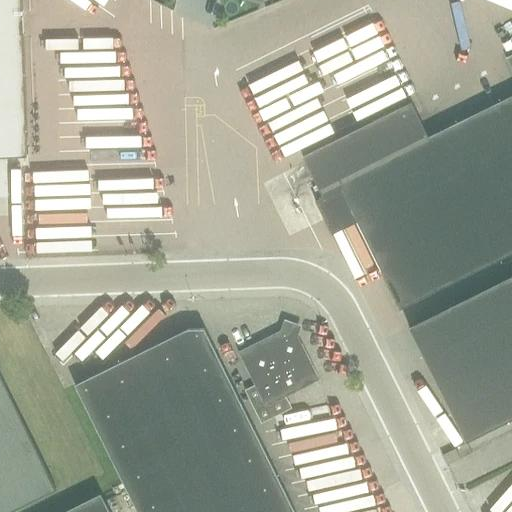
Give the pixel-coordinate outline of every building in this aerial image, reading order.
[(0,0),(0,156),(27,156),(21,0),(0,0)] [(511,55),(506,58),(511,70),(511,95),(428,137),(411,102),(303,155),(323,196),(315,200),(332,234),(357,221),(400,309),(511,253),(511,55)] [(511,419),(511,275),(409,327),(466,442),(511,419)] [(289,407),(284,397),(319,380),(294,329),(288,327),(238,351),(256,387),(248,391),(262,420),(289,407)] [(137,511),(295,511),(204,328),(187,328),(74,385),(137,511)] [(0,511),(6,511),(56,488),(0,375),(0,511)] [(447,464),(460,457),(455,448),(442,455),(447,464)] [(110,511),(101,493),(61,511),(110,511)]
